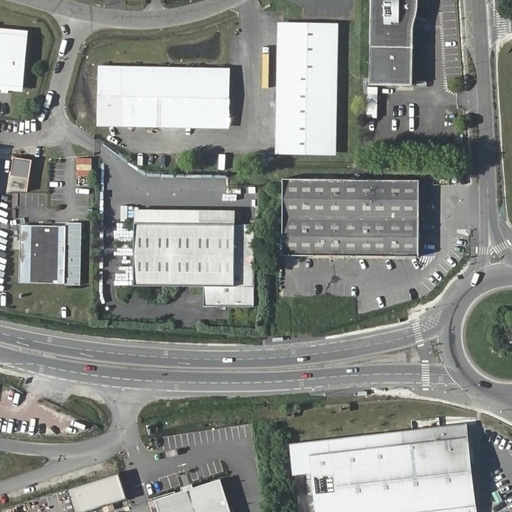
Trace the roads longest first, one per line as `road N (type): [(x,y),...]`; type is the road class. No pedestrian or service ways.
road 1 (primary): [(0,349),(32,363),(159,380),(409,372),(468,378)]
road 2 (primary): [(453,314),(424,331),(360,347),(273,357),(146,356),(0,338)]
road 3 (tertiary): [(489,231),(479,0)]
road 4 (residential): [(38,0),(150,20),(224,0)]
